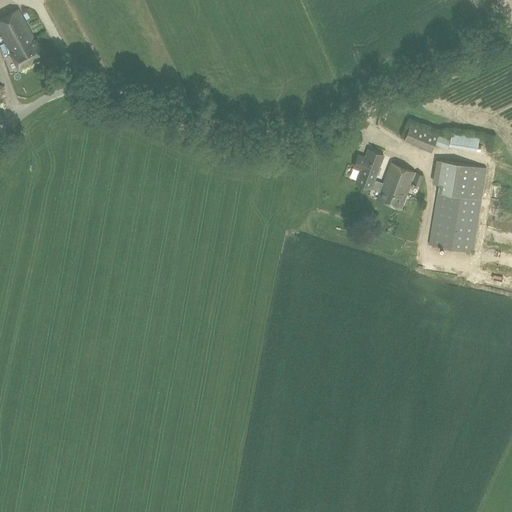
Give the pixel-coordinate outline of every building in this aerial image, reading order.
[(19,69),(44,55),(36,41),(18,9),(0,18),(0,32),(12,54),(11,54),(19,69)] [(409,132),(407,140),(429,144),(430,136),(409,132)] [(451,145),(480,151),(482,138),(453,133),(452,137),(441,135),(439,145),(450,148),(451,145)] [(383,182),(374,179),(382,157),(367,151),(356,183),(371,189),(371,188),(380,192),(377,199),(401,208),(410,183),(420,186),(424,174),(391,162),(383,182)] [(471,252),(485,168),(440,160),(436,183),(439,183),(429,245),(471,252)]
